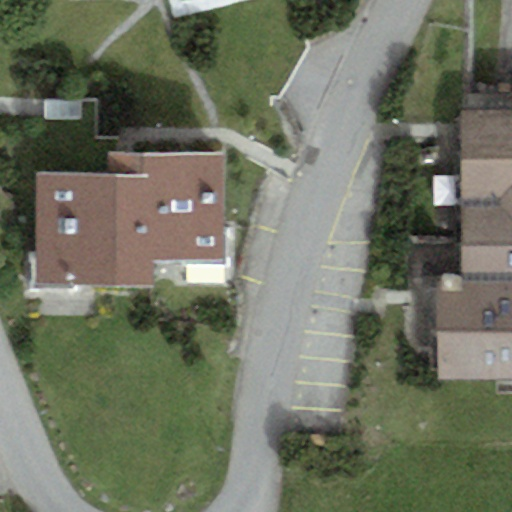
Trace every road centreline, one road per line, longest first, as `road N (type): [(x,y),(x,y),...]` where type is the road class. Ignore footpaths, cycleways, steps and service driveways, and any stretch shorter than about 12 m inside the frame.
road 1 (residential): [(242,511),(281,311),(350,101),(395,0)]
road 2 (residential): [(0,400),(27,470),(57,511)]
